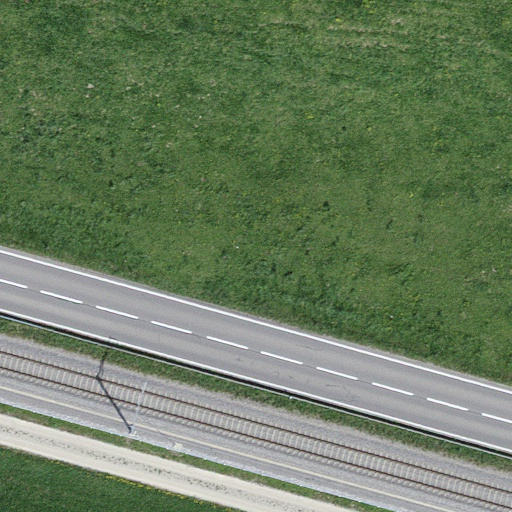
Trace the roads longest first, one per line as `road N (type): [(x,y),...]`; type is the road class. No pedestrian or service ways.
road 1 (secondary): [(511,412),(0,265)]
road 2 (track): [(0,430),(292,511)]
